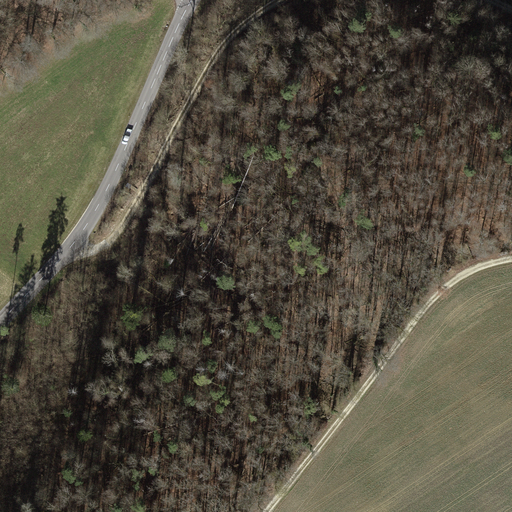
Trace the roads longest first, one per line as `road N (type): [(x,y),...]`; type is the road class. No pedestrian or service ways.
road 1 (tertiary): [(0,323),(100,202),(190,0)]
road 2 (track): [(511,258),(463,273),(434,296),(267,511)]
road 3 (track): [(68,248),(115,238),(239,22),(276,0)]
